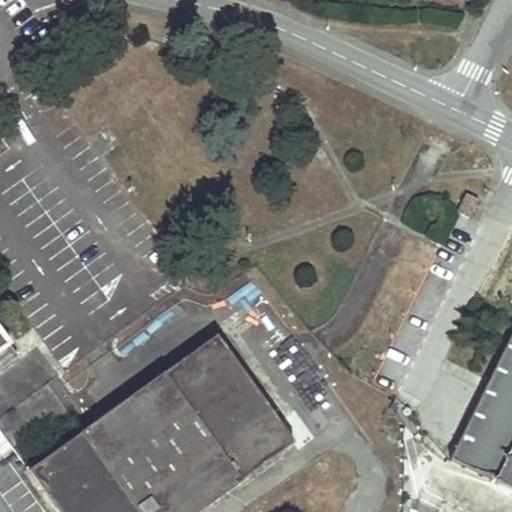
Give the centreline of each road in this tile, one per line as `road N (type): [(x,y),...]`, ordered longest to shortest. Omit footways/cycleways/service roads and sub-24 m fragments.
road 1 (unclassified): [(171,0),(289,33),(456,110)]
road 2 (unclassified): [(505,0),(456,110)]
